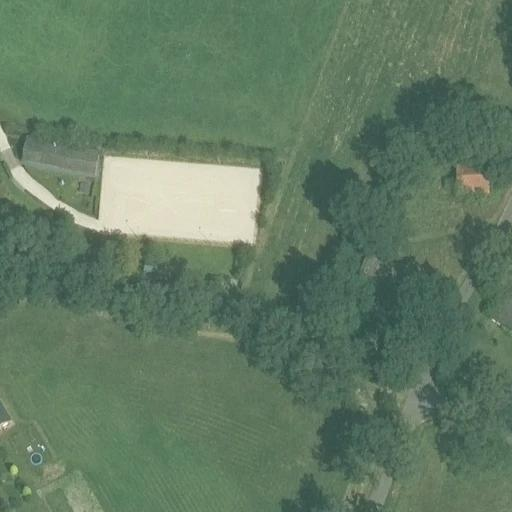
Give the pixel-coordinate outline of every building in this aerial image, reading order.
[(22,165),(96,180),(101,155),(27,141),(22,165)] [(458,197),(490,196),(490,167),(457,168),(458,197)] [(403,296),(413,273),(370,251),(360,273),(403,296)] [(511,288),(492,321),(511,333),(511,288)] [(318,325),(314,331),(319,334),(324,327),(318,325)] [(0,402),(0,429),(11,423),(0,402)]
